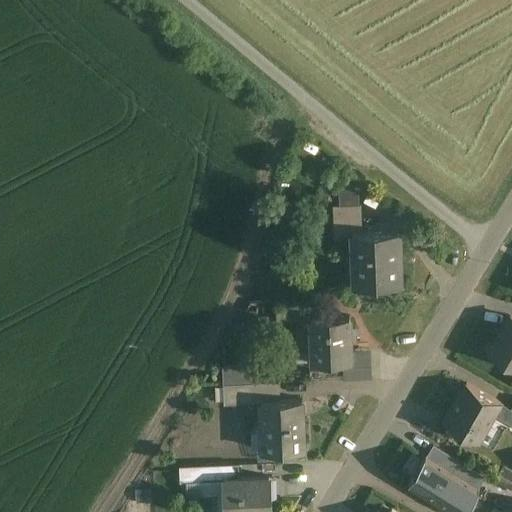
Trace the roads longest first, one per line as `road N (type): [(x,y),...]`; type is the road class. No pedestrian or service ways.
road 1 (residential): [(481,250),(354,463)]
road 2 (residential): [(300,99),(481,250)]
road 3 (unclassified): [(176,0),(300,99)]
